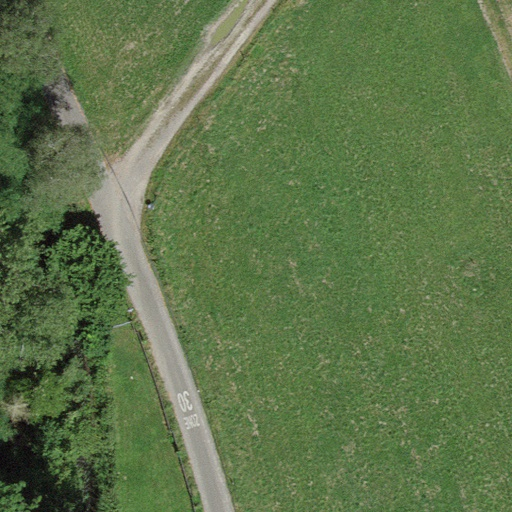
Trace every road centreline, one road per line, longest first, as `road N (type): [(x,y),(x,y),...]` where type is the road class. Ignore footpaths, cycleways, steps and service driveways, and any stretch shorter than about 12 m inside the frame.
road 1 (residential): [(18,0),(189,402),(213,511)]
road 2 (track): [(109,211),(270,0)]
